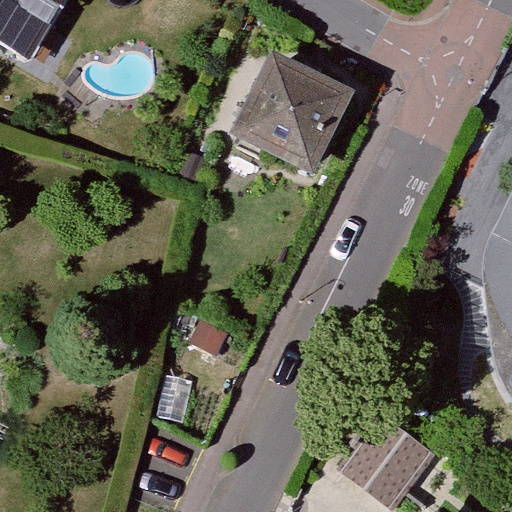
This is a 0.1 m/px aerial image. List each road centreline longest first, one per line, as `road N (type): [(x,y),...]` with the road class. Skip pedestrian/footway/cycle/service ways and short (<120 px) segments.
road 1 (residential): [(451,91),(252,511)]
road 2 (residential): [(295,0),(451,91)]
